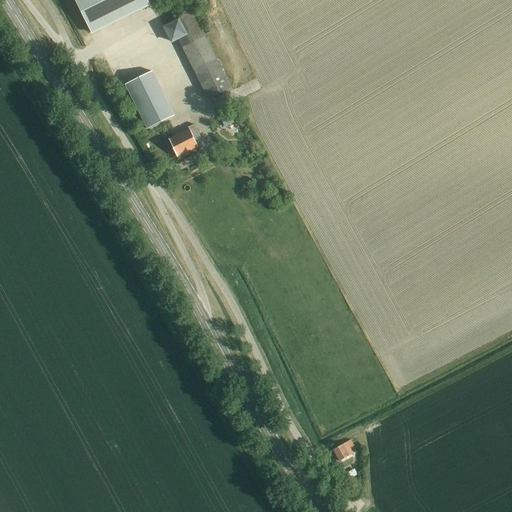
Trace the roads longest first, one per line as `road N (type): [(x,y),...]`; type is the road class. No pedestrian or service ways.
road 1 (secondary): [(200,313),(6,0)]
road 2 (secondary): [(322,511),(200,313)]
road 3 (unclassified): [(151,183),(73,57)]
road 4 (unclassified): [(151,183),(204,299),(200,313)]
